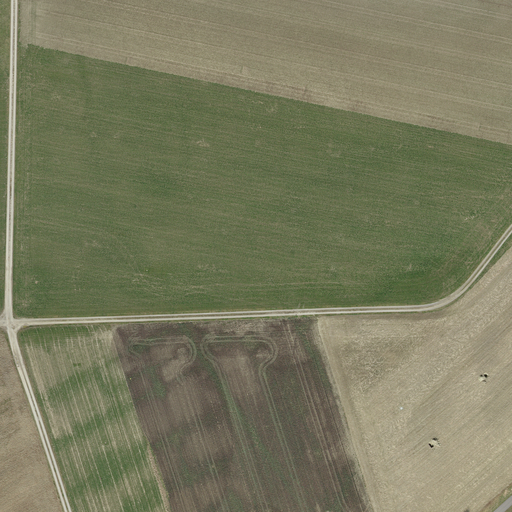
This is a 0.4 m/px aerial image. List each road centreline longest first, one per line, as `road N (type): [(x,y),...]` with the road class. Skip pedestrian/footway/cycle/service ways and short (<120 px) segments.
road 1 (track): [(0,326),(447,305),(511,232)]
road 2 (track): [(16,0),(9,326),(68,511)]
